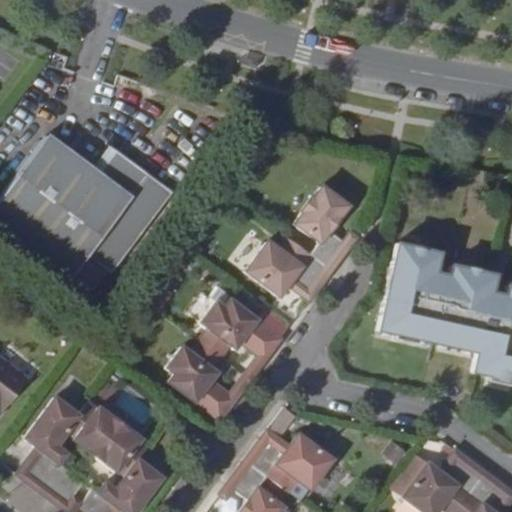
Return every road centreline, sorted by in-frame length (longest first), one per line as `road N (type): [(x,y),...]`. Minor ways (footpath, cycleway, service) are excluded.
road 1 (residential): [(511,472),(428,414),(322,393),(291,363),(183,511)]
road 2 (unclassified): [(511,88),(306,47),(162,0)]
